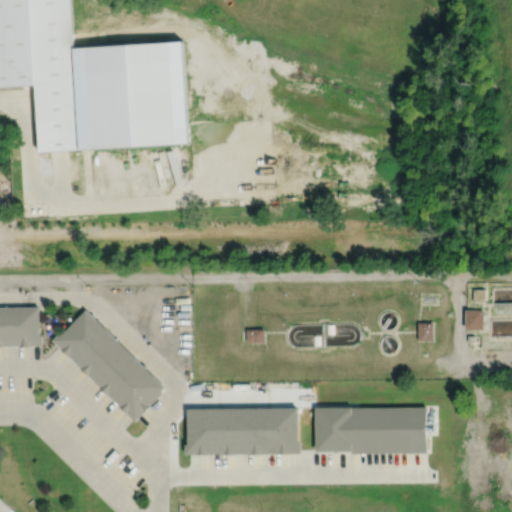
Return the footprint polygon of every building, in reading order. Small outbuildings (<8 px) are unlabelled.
[(0,0),(0,86),(35,83),(40,150),(191,141),(184,38),(74,45),(71,0),(0,0)] [(467,309),(467,282),(511,281),(511,347),(482,347),(482,332),(467,332),(467,329),(484,329),(484,309),(467,309)] [(0,345),(43,345),(43,336),(40,336),(39,306),(0,306),(0,345)] [(86,309),(61,335),(59,333),(52,340),(136,421),(163,393),(161,391),(165,387),(86,309)] [(466,309),(466,329),(467,329),(484,329),(484,309),(467,309),(466,309)] [(418,322),(418,340),(433,340),(433,322),(418,322)] [(248,329),(248,342),(265,342),(265,329),(248,329)] [(317,408),(318,452),(352,451),(352,453),(427,452),(426,407),(317,408)] [(300,408),(300,444),(302,444),(303,453),(186,455),(186,445),(190,445),(189,409),(300,408)]
